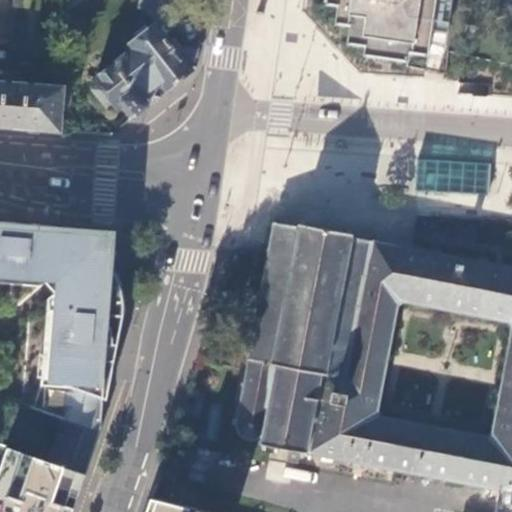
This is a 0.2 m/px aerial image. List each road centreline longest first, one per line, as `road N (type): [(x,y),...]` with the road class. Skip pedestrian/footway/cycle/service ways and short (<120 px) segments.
road 1 (primary): [(108,511),(197,202)]
road 2 (residential): [(217,113),(511,134)]
